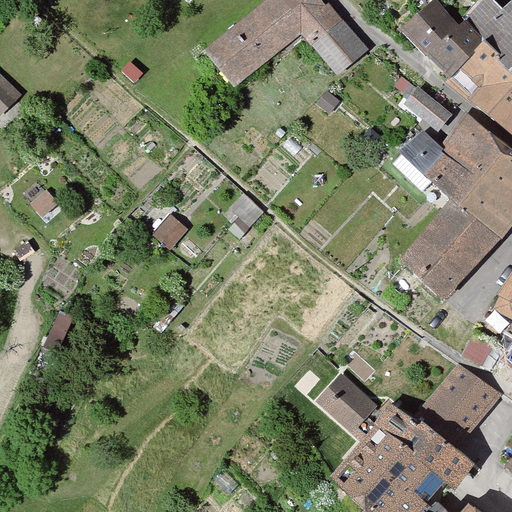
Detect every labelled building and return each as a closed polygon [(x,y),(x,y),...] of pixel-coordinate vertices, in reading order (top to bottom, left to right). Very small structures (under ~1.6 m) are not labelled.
[(317,0),(259,0),(190,54),(222,95),(297,37),(331,81),(362,57),(317,0)] [(511,2),(511,1),(497,14),(483,1),(454,28),(433,3),(389,42),(511,152),(511,2)] [(29,101),(1,70),(0,70),(0,112),(8,121),(29,101)] [(447,120),(401,80),(393,89),(405,100),(398,108),(432,137),(447,120)] [(511,217),(511,161),(459,118),(434,152),(417,136),(393,157),(413,184),(418,182),(439,214),(390,267),(434,308),(494,247),(511,217)] [(183,234),(166,219),(149,237),(164,253),(183,234)] [(511,282),(489,317),(511,332),(511,282)] [(76,319),(65,315),(54,341),(65,346),(76,319)] [(498,403),(453,370),(411,421),(390,407),(382,417),(340,378),(311,407),(351,444),(321,481),(348,511),(462,511),(461,511),(436,511),(436,510),(468,469),(452,453),(498,403)] [(511,457),(497,473),(511,485),(511,457)]
